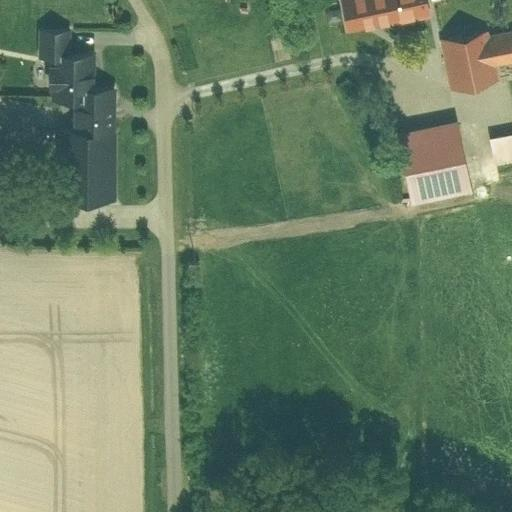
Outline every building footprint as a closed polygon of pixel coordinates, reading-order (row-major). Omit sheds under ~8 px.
[(342,0),(348,26),(392,16),(393,21),(430,13),(427,0),(342,0)] [(484,29),(440,38),(449,85),(497,76),(494,61),(511,57),(511,28),(485,34),(484,29)] [(23,32),(24,56),(45,55),(45,31),(23,32)] [(72,64),(32,64),(32,86),(72,86),(72,64)] [(119,185),(116,81),(75,82),(76,120),(50,121),(52,187),(119,185)] [(457,113),(397,126),(411,191),(471,178),(457,113)] [(511,125),(488,130),(494,165),(511,162),(511,125)]
